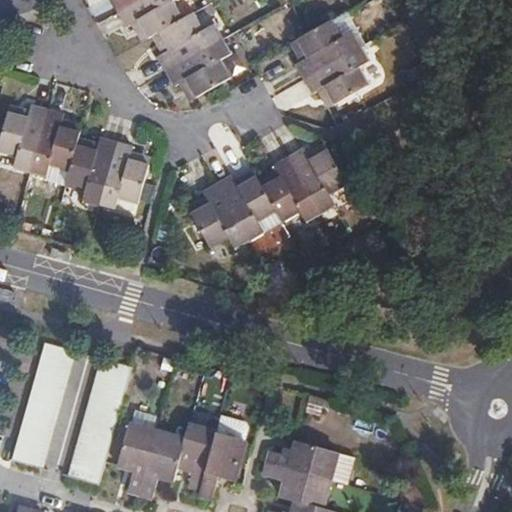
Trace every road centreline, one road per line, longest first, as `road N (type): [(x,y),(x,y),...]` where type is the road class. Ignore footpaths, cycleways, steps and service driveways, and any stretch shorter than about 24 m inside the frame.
road 1 (tertiary): [(0,262),(438,383),(502,409)]
road 2 (residential): [(256,114),(217,112),(182,123),(135,104),(71,0)]
road 3 (track): [(438,383),(461,286),(511,218)]
